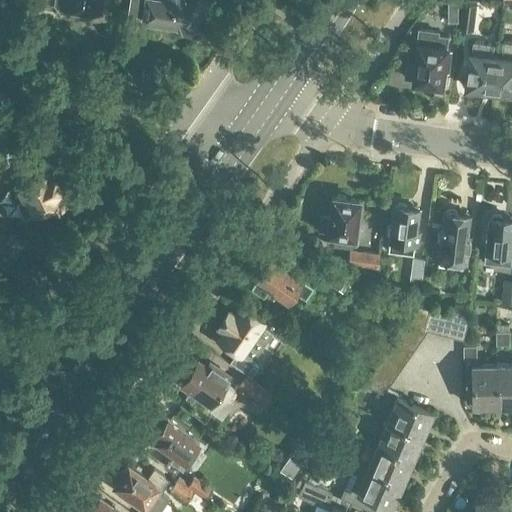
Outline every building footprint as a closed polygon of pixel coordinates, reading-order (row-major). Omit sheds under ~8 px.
[(55,0),(55,6),(60,13),(68,14),(76,9),(99,12),(101,0),(55,0)] [(129,0),(127,15),(145,17),(144,20),(150,21),(150,25),(163,27),(163,23),(174,24),(181,21),(184,27),(193,23),(190,16),(198,13),(199,11),(202,14),(210,2),(206,0),(167,0),(165,1),(156,0),(129,0)] [(450,3),(450,23),(460,23),(459,3),(450,3)] [(464,3),(461,30),(474,31),(478,5),(464,3)] [(431,84),(443,85),(445,67),(448,68),(450,49),(447,49),(449,37),(437,35),(436,47),(421,45),(418,65),(407,65),(405,78),(416,80),(416,82),(419,82),(421,85),(428,86),(431,84)] [(503,58),(498,58),(494,91),(506,93),(508,96),(511,96),(511,41),(505,40),(503,58)] [(482,90),(494,91),(498,58),(494,57),(495,45),(474,42),(473,54),(472,54),(472,58),(469,59),(468,66),(471,69),(468,88),(471,88),(473,92),(480,92),(482,90)] [(47,209),(62,202),(58,194),(61,193),(54,179),(50,181),(47,174),(11,190),(24,220),(36,214),(40,216),(46,213),(47,209)] [(320,216),(318,231),(328,232),(327,234),(328,234),(327,245),(338,246),(352,248),(354,237),(357,237),(359,223),(356,223),(358,200),(347,199),(344,196),(338,195),(335,197),(332,197),(330,217),(320,216)] [(387,227),(386,233),(388,236),(388,240),(387,251),(413,255),(414,243),(418,244),(420,231),(416,230),(419,209),(407,208),(405,205),(398,204),(395,206),(392,206),(390,224),(387,227)] [(454,267),(455,260),(464,261),(465,249),(468,249),(470,236),(467,236),(470,215),(457,214),(455,211),(449,210),(445,212),(443,212),(440,231),(438,233),(437,240),(439,242),(438,245),(439,246),(437,257),(436,265),(454,267)] [(484,263),(510,266),(511,254),(511,219),(503,219),(501,216),(494,215),(491,217),(488,217),(485,251),(484,263)] [(0,233),(0,276),(16,287),(32,264),(2,243),(6,237),(0,233)] [(349,251),(347,263),(379,268),(380,255),(349,251)] [(251,288),(263,296),(269,288),(286,300),(293,290),(305,299),(313,287),(301,279),(303,276),(291,268),(290,269),(271,256),(264,266),(260,267),(257,272),(257,276),(255,279),(256,280),(251,288)] [(421,284),(424,260),(412,259),(409,283),(421,284)] [(321,277),(338,289),(345,279),(327,267),(321,277)] [(511,282),(504,282),(502,304),(511,304),(511,282)] [(417,305),(401,328),(421,341),(427,332),(433,309),(417,305)] [(218,341),(236,354),(230,363),(250,377),(257,368),(240,356),(261,326),(300,352),(306,343),(278,324),(267,317),(263,324),(241,308),(234,317),(229,313),(218,328),(224,332),(218,341)] [(444,312),(433,309),(427,332),(438,335),(444,312)] [(451,338),(456,315),(444,312),(438,335),(451,338)] [(469,318),(456,315),(451,338),(463,341),(469,318)] [(414,351),(421,341),(401,328),(394,337),(414,351)] [(496,346),(509,346),(509,333),(496,333),(496,346)] [(394,337),(387,347),(407,361),(414,351),(394,337)] [(400,371),(407,361),(387,347),(380,358),(400,371)] [(463,361),(476,360),(476,347),(463,347),(463,361)] [(380,358),(373,368),(393,381),(400,371),(380,358)] [(206,408),(221,419),(234,401),(227,396),(231,388),(225,384),(229,377),(210,364),(207,368),(198,362),(190,373),(186,373),(183,378),(184,381),(182,385),(209,404),(206,408)] [(496,407),(511,406),(511,365),(496,366),(496,407)] [(496,407),(496,366),(471,366),(472,407),(496,407)] [(393,381),(373,368),(361,385),(384,394),(393,381)] [(262,409),(271,394),(244,376),(238,385),(255,397),(252,402),(262,409)] [(432,413),(396,398),(386,422),(422,437),(432,413)] [(162,454),(168,458),(164,464),(175,472),(198,439),(159,412),(150,426),(158,432),(154,439),(148,434),(144,440),(137,450),(155,463),(162,454)] [(348,412),(338,427),(347,434),(358,419),(348,412)] [(422,437),(386,422),(377,444),(413,459),(422,437)] [(347,434),(338,427),(327,443),(336,450),(347,434)] [(402,484),(413,459),(377,444),(366,469),(402,484)] [(112,484),(150,511),(152,511),(161,501),(152,494),(159,485),(158,484),(165,476),(154,468),(148,477),(128,463),(112,484)] [(297,497),(326,509),(337,481),(310,469),(297,497)] [(352,489),(351,491),(392,508),(402,484),(366,469),(363,477),(353,473),(347,487),(352,489)] [(187,485),(204,498),(211,489),(193,477),(187,485)] [(169,491),(186,504),(194,492),(177,480),(169,491)] [(117,511),(100,500),(91,511),(117,511)] [(511,511),(511,502),(502,503),(501,511),(511,511)] [(464,511),(501,511),(502,503),(468,503),(464,511)]
